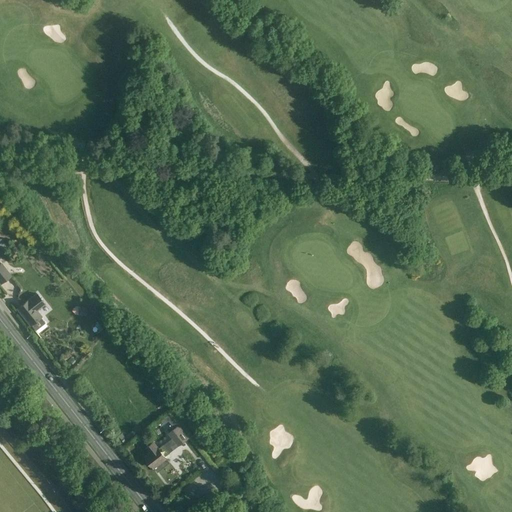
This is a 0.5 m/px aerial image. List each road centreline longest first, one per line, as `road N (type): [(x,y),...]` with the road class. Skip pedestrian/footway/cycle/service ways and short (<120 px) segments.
road 1 (secondary): [(151,511),(0,320)]
road 2 (unclassified): [(93,511),(0,392)]
